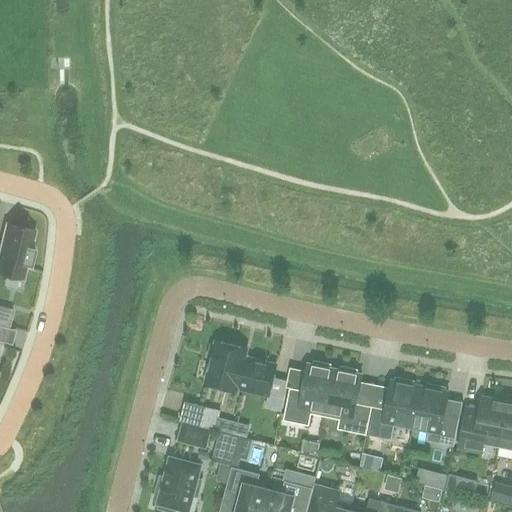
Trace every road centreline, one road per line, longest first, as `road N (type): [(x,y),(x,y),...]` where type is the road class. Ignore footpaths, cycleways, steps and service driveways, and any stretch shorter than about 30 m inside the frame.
road 1 (residential): [(511,350),(184,288),(171,299),(113,511)]
road 2 (residential): [(0,184),(52,198),(65,223),(40,346),(0,442)]
